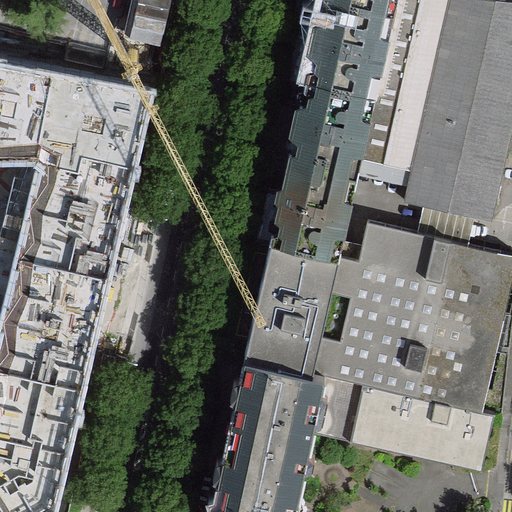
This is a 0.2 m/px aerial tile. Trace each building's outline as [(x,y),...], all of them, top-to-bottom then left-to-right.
[(24,0),(0,0),(0,2),(23,9),(24,0)] [(175,29),(180,0),(140,0),(136,21),(175,29)] [(378,92),(396,11),(347,0),(326,0),(309,77),(378,92)] [(347,0),(396,11),(398,0),(347,0)] [(378,92),(362,159),(412,169),(451,0),(398,0),(396,11),(378,92)] [(511,0),(451,0),(412,169),(406,200),(427,204),(477,215),(493,219),(511,135),(511,0)] [(0,511),(59,511),(118,264),(159,88),(49,66),(0,56),(0,511)] [(362,159),(378,92),(309,77),(291,157),(359,173),(362,159)] [(340,254),(359,173),(291,157),(272,239),(340,254)] [(474,231),(477,215),(427,204),(423,219),(421,231),(472,243),(474,231)] [(340,254),(314,370),(325,373),(483,410),(511,282),(511,251),(472,243),(421,231),(369,220),(361,259),(340,254)] [(314,370),(340,254),(272,239),(246,355),(314,370)] [(314,370),(246,355),(242,374),(236,376),(232,395),(237,399),(226,447),(306,464),(313,432),(325,373),(314,370)] [(483,410),(325,373),(313,432),(483,470),(496,413),(483,410)] [(306,464),(226,447),(225,453),(218,455),(214,473),(219,477),(216,492),(209,494),(214,511),(301,511),(295,495),(297,488),(301,487),(306,464)]
